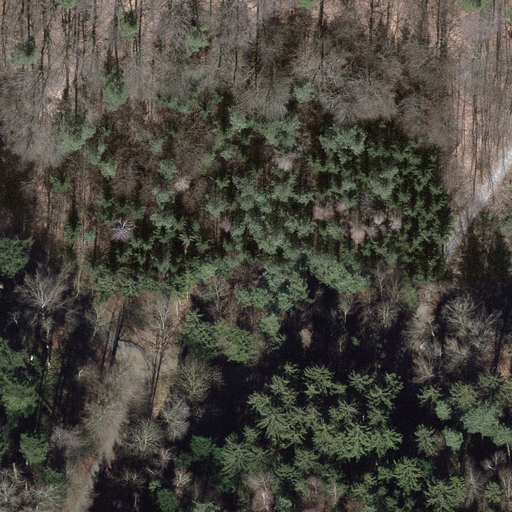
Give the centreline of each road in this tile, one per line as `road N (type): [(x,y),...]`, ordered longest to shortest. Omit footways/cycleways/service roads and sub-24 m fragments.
road 1 (track): [(395,382),(464,225),(511,157)]
road 2 (track): [(143,362),(84,511)]
